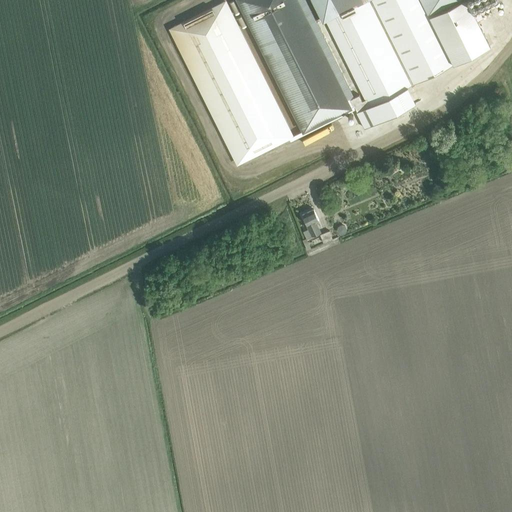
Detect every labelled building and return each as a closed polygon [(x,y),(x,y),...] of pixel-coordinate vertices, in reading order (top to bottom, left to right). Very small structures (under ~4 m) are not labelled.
[(297,0),(238,0),(303,130),(351,107),(297,0)] [(312,0),(323,20),(325,19),(362,0),(422,0),(428,12),(444,4),(453,0),(312,0)] [(422,0),(362,0),(325,19),(365,99),(368,106),(389,95),(408,86),(490,45),(467,0),(453,0),(444,4),(428,12),(422,0)] [(225,1),(170,28),(238,163),(288,138),(290,141),(356,108),(354,105),(351,107),(303,130),(292,135),(225,1)] [(359,94),(354,97),(357,103),(354,105),(356,108),(357,111),(356,112),(364,127),(397,111),(389,95),(368,106),(365,99),(362,100),(359,94)] [(319,218),(314,208),(302,214),(309,228),(304,231),(307,237),(320,231),(315,220),(319,218)]
